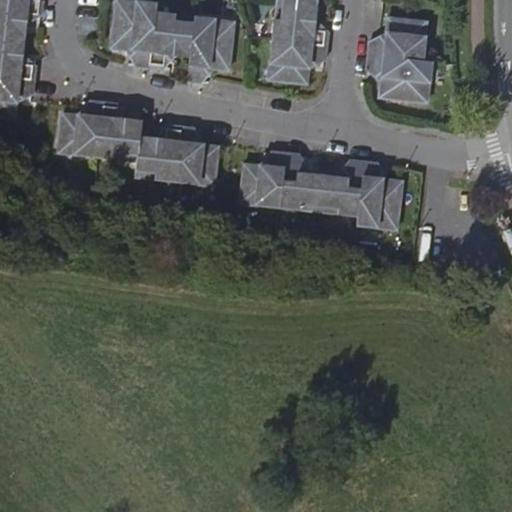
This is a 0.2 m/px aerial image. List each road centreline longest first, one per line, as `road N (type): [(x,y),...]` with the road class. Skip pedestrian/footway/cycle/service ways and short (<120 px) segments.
road 1 (residential): [(335,137),(97,82),(63,54),(58,0)]
road 2 (residential): [(511,162),(335,137)]
road 3 (residential): [(349,0),(335,137)]
